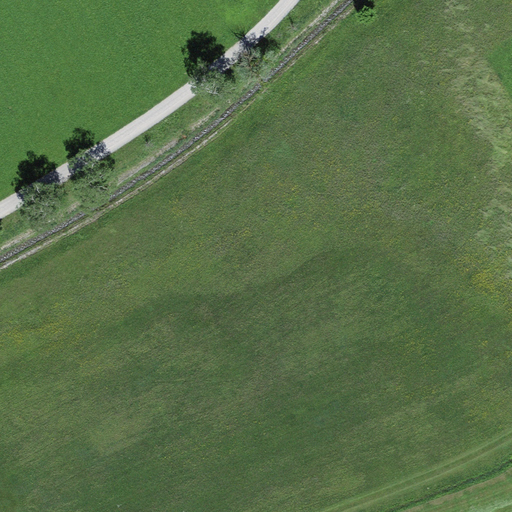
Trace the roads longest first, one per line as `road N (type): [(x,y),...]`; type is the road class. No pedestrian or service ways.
road 1 (track): [(287,0),(132,135),(0,213)]
road 2 (track): [(362,511),(511,449)]
